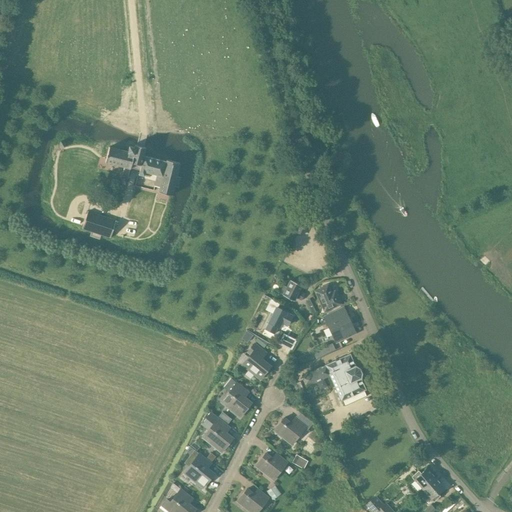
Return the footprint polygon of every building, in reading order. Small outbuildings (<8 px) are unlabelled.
[(109,147),(105,162),(124,167),(122,174),(128,176),(131,163),(141,165),(138,175),(144,176),(145,173),(146,173),(160,176),(162,177),(160,187),(158,192),(162,193),(171,195),(174,186),(177,187),(180,177),(176,176),(179,163),(166,160),(166,161),(143,155),(145,148),(136,145),(135,148),(133,147),(129,146),(128,152),(109,147)] [(88,211),(82,228),(110,238),(116,221),(105,217),(99,215),(88,211)] [(302,221),(296,232),(304,236),(309,225),(302,221)] [(302,300),(306,294),(299,290),(302,285),(291,279),(283,295),(294,301),(296,297),(302,300)] [(335,292),(332,294),(328,286),(316,291),(326,313),(341,307),(340,305),(341,304),(335,292)] [(308,301),(314,313),(319,310),(314,299),(308,301)] [(288,323),(292,315),(276,307),(269,321),(265,329),(275,334),(278,326),(279,327),(283,320),(288,323)] [(323,316),(333,338),(336,343),(356,334),(352,327),(354,326),(350,317),(348,318),(343,307),(323,316)] [(283,334),(278,344),(282,345),(287,335),(283,334)] [(242,365),(260,379),(271,366),(262,358),(266,353),(255,343),(247,352),(251,355),(242,365)] [(359,377),(361,374),(358,368),(354,366),(349,354),(301,376),(305,386),(329,375),(340,400),(342,399),(345,406),(366,396),(364,390),(365,390),(359,377)] [(240,417),(251,403),(244,398),(248,392),(236,383),(231,378),(223,388),(229,392),(221,402),(240,417)] [(305,393),(300,381),(293,385),(298,396),(305,393)] [(292,444),(306,427),(297,419),(293,424),(285,417),(276,428),(287,437),(285,439),(292,444)] [(221,453),(233,438),(226,432),(230,428),(218,418),(202,437),(221,453)] [(194,450),(190,455),(194,459),(199,454),(194,450)] [(202,489),(215,474),(207,468),(211,463),(199,453),(183,472),(202,489)] [(211,453),(207,458),(212,461),(215,457),(211,453)] [(273,480),(288,463),(278,455),(275,460),(266,453),(257,464),(268,472),(266,474),(273,480)] [(308,461),(299,457),(295,465),(304,469),(308,461)] [(423,489),(436,478),(427,468),(421,473),(419,471),(412,477),(423,489)] [(436,478),(423,489),(434,502),(440,496),(438,493),(445,488),(436,478)] [(268,492),(273,499),(280,494),(275,487),(268,492)] [(250,511),(257,511),(269,498),(260,490),(256,495),(247,488),(238,499),(249,508),(248,510),(250,511)] [(169,511),(194,511),(196,510),(188,504),(192,499),(180,489),(170,501),(166,498),(160,505),(161,506),(159,508),(164,511),(168,511),(169,511)] [(383,504),(375,496),(364,506),(369,511),(394,511),(385,502),(383,504)]
